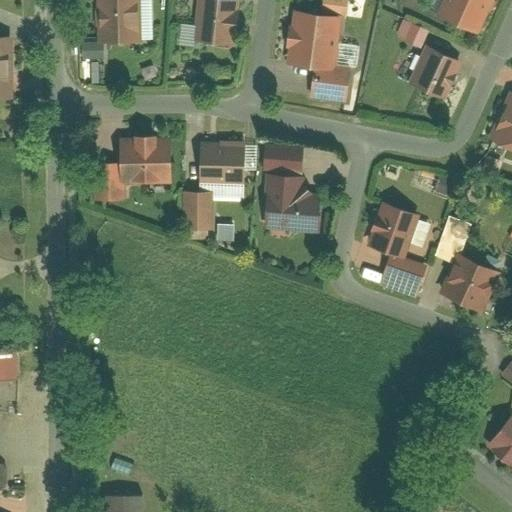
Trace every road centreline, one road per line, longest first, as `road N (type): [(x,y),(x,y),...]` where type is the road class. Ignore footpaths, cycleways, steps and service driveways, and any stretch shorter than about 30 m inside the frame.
road 1 (residential): [(365,138),(324,261),(331,280),(493,344),(448,450),(511,500)]
road 2 (residential): [(57,511),(60,102)]
road 3 (residential): [(365,138),(445,144),(460,131),(511,18)]
road 4 (residential): [(60,102),(248,108)]
road 5 (residential): [(248,108),(365,138)]
